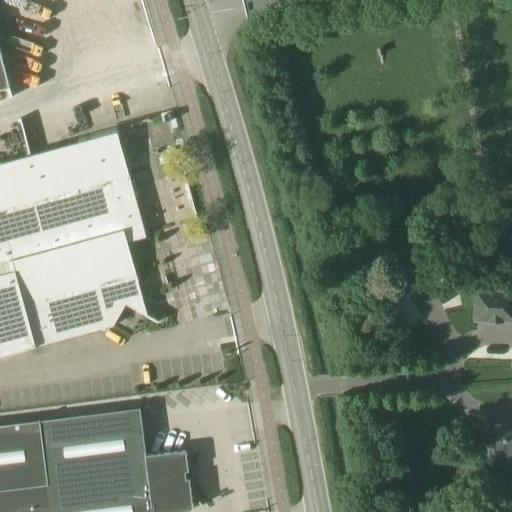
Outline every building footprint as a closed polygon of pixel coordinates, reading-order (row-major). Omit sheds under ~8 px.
[(0,0),(0,91),(10,89),(0,50),(0,0)] [(146,237),(117,133),(0,165),(0,356),(114,326),(138,283),(127,242),(146,237)] [(511,292),(475,292),(475,322),(511,322),(511,292)] [(0,427),(0,511),(190,511),(192,511),(193,508),(187,456),(185,453),(182,452),(146,457),(140,410),(0,427)] [(494,429),(485,430),(491,477),(498,476),(498,473),(507,472),(507,474),(511,473),(511,426),(501,428),(500,425),(495,426),(494,429)]
